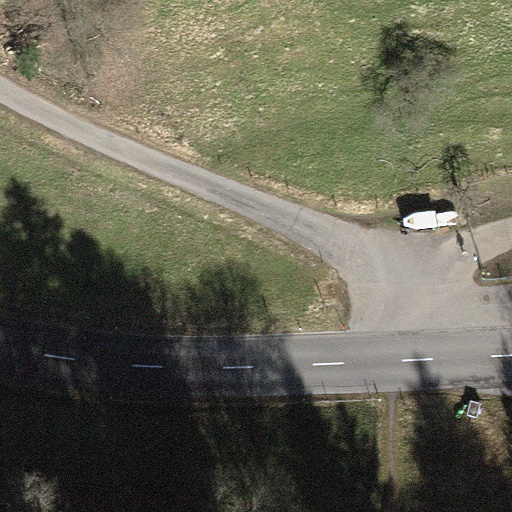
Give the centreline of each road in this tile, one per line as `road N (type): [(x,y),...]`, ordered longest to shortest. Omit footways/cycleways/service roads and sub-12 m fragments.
road 1 (residential): [(393,361),(399,280),(363,246),(85,132),(0,86)]
road 2 (tertiary): [(0,346),(174,368),(393,361)]
